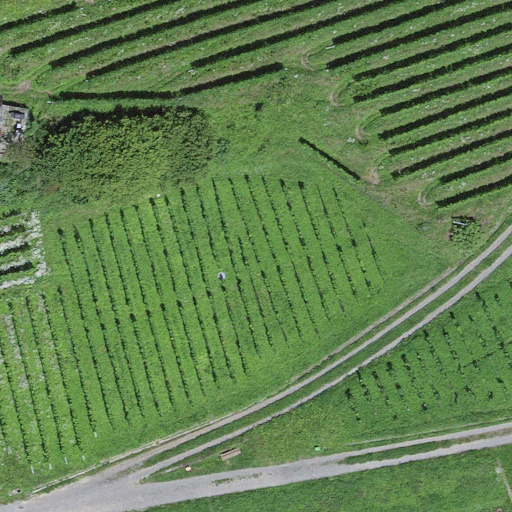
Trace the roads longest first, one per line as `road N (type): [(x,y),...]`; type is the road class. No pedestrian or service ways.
road 1 (track): [(56,507),(274,402),(412,320),(511,233)]
road 2 (track): [(511,445),(30,511)]
